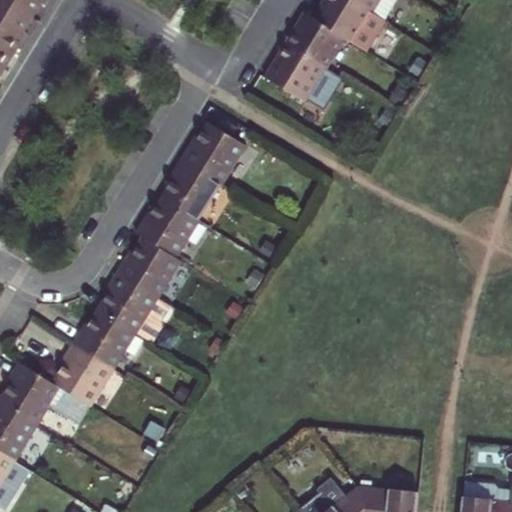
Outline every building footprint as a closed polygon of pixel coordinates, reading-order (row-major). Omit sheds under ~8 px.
[(0,0),(0,1),(23,15),(33,1),(33,0),(32,0),(0,0)] [(313,17),(365,49),(383,21),(350,0),(321,0),(323,1),(321,4),(313,17)] [(350,0),(383,21),(396,0),(350,0)] [(0,43),(9,49),(17,36),(12,33),(16,27),(23,15),(0,1),(0,43)] [(284,39),(324,64),(342,35),(313,17),(312,16),(304,11),(295,24),(294,27),(292,26),(284,39)] [(16,27),(12,33),(17,36),(19,33),(21,30),(16,27)] [(324,64),(284,39),(276,52),(277,53),(275,56),(266,70),(304,94),(306,91),(319,99),(336,72),(324,64)] [(0,61),(1,62),(9,49),(0,43),(0,61)] [(186,151),(177,165),(217,190),(241,153),(205,130),(194,147),(190,153),(186,151)] [(188,148),(186,151),(190,153),(194,147),(190,144),(188,148)] [(168,189),(158,203),(194,226),(217,190),(177,165),(168,180),(172,183),(168,189)] [(131,239),(143,246),(171,263),(194,226),(158,203),(147,220),(144,226),(140,224),(131,239)] [(134,271),(124,285),(157,305),(179,269),(171,263),(143,246),(133,261),(138,264),(134,271)] [(132,264),(129,268),(134,271),(138,264),(133,261),(132,264)] [(98,317),(135,340),(157,305),(124,285),(115,300),(111,307),(106,305),(98,317)] [(106,305),(111,307),(115,300),(111,297),(108,301),(106,305)] [(80,356),(112,375),(135,340),(98,317),(89,331),(94,334),(90,340),(80,356)] [(85,337),(90,340),(94,334),(89,331),(87,334),(85,337)] [(87,413),(112,375),(80,356),(70,350),(65,358),(61,365),(66,368),(62,374),(52,390),(55,392),(85,411),(87,413)] [(52,390),(13,365),(7,374),(3,381),(8,384),(4,390),(0,397),(0,407),(32,428),(44,409),(74,428),(85,411),(55,392),(52,390)] [(57,371),(62,374),(66,368),(61,365),(57,371)] [(8,384),(3,381),(0,385),(0,387),(4,390),(8,384)] [(0,456),(9,463),(32,428),(0,407),(0,456)] [(0,476),(9,463),(0,456),(0,476)] [(457,487),(454,511),(511,511),(511,481),(505,487),(504,496),(486,494),(482,489),(457,487)] [(356,511),(351,490),(340,499),(327,483),(312,495),(315,499),(298,511),(356,511)] [(409,511),(411,496),(351,490),(356,511),(409,511)]
